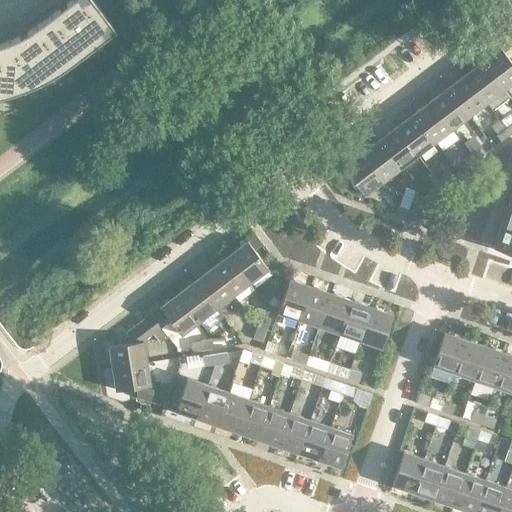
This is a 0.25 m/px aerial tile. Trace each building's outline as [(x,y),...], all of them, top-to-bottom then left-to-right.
[(0,96),(17,91),(37,83),(35,78),(51,69),(53,74),(72,62),(85,52),(81,47),(96,37),(99,41),(114,30),(91,0),(69,0),(41,22),(25,32),(18,36),(1,43),(0,43),(0,96)] [(484,58),(481,61),(503,89),(511,81),(511,64),(499,47),(488,56),(484,57),(484,58)] [(503,89),(481,61),(478,63),(477,62),(474,66),(464,74),(485,102),(503,89)] [(485,102),(464,74),(454,82),(450,83),(450,84),(447,87),(468,115),(485,102)] [(468,115),(447,87),(444,89),(442,88),(440,92),(429,100),(451,128),(468,115)] [(451,128),(429,100),(419,108),(415,109),(415,110),(412,113),(433,141),(451,128)] [(433,141),(412,113),(409,116),(407,115),(405,118),(395,126),(416,155),(433,141)] [(416,155),(395,126),(384,134),(380,135),(381,137),(377,139),(399,168),(416,155)] [(510,134),(505,128),(495,135),(500,141),(510,134)] [(399,168),(377,139),(374,142),(373,141),(371,145),(360,152),(382,181),(399,168)] [(480,146),(470,154),(475,160),(485,153),(480,146)] [(382,181),(360,152),(350,160),(346,162),(346,163),(342,166),(363,194),(382,181)] [(475,160),(470,154),(461,161),(466,167),(475,160)] [(445,173),(435,180),(440,186),(450,179),(445,173)] [(440,186),(435,180),(426,187),(431,194),(440,186)] [(413,193),(407,209),(408,210),(405,217),(417,221),(425,197),(413,193)] [(511,206),(507,205),(505,209),(504,209),(504,213),(500,225),(511,229),(511,206)] [(396,206),(394,213),(405,217),(408,210),(407,209),(396,206)] [(511,229),(500,225),(496,238),(493,241),(494,242),(492,247),(511,253),(511,229)] [(228,254),(249,281),(254,288),(272,274),(246,240),(228,254)] [(249,281),(228,254),(211,267),(232,295),(249,281)] [(232,295),(211,267),(194,280),(215,308),(232,295)] [(288,279),(281,298),(278,307),(277,311),(298,319),(309,286),(288,279)] [(215,308),(194,280),(177,293),(198,321),(215,308)] [(329,293),(309,286),(298,319),(318,326),(329,293)] [(198,321),(177,293),(159,306),(159,307),(169,319),(180,334),(198,321)] [(350,300),(329,293),(318,326),(339,333),(350,300)] [(267,303),(278,307),(281,298),(270,294),(267,303)] [(370,307),(350,300),(339,333),(359,340),(370,307)] [(169,319),(159,307),(136,324),(145,337),(151,332),(159,327),(169,319)] [(391,314),(370,307),(359,340),(380,347),(391,314)] [(260,315),(256,327),(265,330),(269,318),(260,315)] [(145,337),(136,324),(126,332),(128,342),(108,345),(111,367),(145,362),(142,340),(145,337)] [(159,327),(151,332),(159,342),(167,336),(159,327)] [(265,330),(256,327),(252,338),(261,341),(265,330)] [(431,364),(453,372),(464,339),(443,332),(431,364)] [(223,337),(211,339),(213,348),(225,346),(223,337)] [(213,348),(211,339),(199,341),(201,350),(213,348)] [(484,346),(464,339),(453,372),(473,379),(484,346)] [(266,341),(263,350),(275,354),(278,345),(266,341)] [(505,353),(484,346),(473,379),(493,386),(505,353)] [(297,351),(294,360),(305,364),(308,355),(297,351)] [(227,361),(226,352),(214,354),(215,363),(227,361)] [(262,356),(251,352),(248,361),(259,364),(262,356)] [(511,355),(505,353),(493,386),(511,391),(511,355)] [(215,363),(214,354),(202,356),(203,365),(215,363)] [(320,359),(308,355),(305,364),(317,368),(320,359)] [(274,360),(262,356),(259,364),(271,368),(274,360)] [(149,384),(145,362),(111,367),(115,390),(135,386),(136,397),(149,401),(154,386),(149,384)] [(337,365),(334,374),(346,378),(349,369),(337,365)] [(303,370),(292,366),(289,374),(300,378),(303,370)] [(360,373),(349,369),(346,378),(358,382),(360,373)] [(315,374),(303,370),(300,378),(312,382),(315,374)] [(174,410),(196,417),(207,384),(186,377),(174,410)] [(344,384),(333,380),(330,388),(341,392),(344,384)] [(227,391),(207,384),(196,417),(216,424),(227,391)] [(356,388),(344,384),(341,392),(353,396),(356,388)] [(248,398),(227,391),(216,424),(236,431),(248,398)] [(431,397),(428,406),(439,410),(442,401),(431,397)] [(268,405),(248,398),(236,431),(257,438),(268,405)] [(454,405),(442,401),(439,410),(451,414),(454,405)] [(289,412),(268,405),(257,438),(277,445),(289,412)] [(472,411),(469,420),(481,424),(484,415),(472,411)] [(309,419),(289,412),(277,445),(298,452),(309,419)] [(438,416),(426,412),(423,421),(435,424),(438,416)] [(495,419),(484,415),(481,424),(492,428),(495,419)] [(449,420),(438,416),(435,424),(446,428),(449,420)] [(329,426),(309,419),(298,452),(318,459),(329,426)] [(351,434),(329,426),(318,459),(339,466),(351,434)] [(479,430),(467,426),(464,435),(476,438),(479,430)] [(490,434),(479,430),(476,438),(487,442),(490,434)] [(391,484),(412,491),(423,458),(402,451),(391,484)] [(443,465),(423,458),(412,491),(432,498),(443,465)] [(464,472),(443,465),(432,498),(453,505),(464,472)] [(473,511),(484,479),(464,472),(453,505),(472,511),(473,511)] [(495,511),(505,486),(484,479),(473,511),(495,511)] [(511,511),(511,488),(505,486),(495,511),(511,511)]
